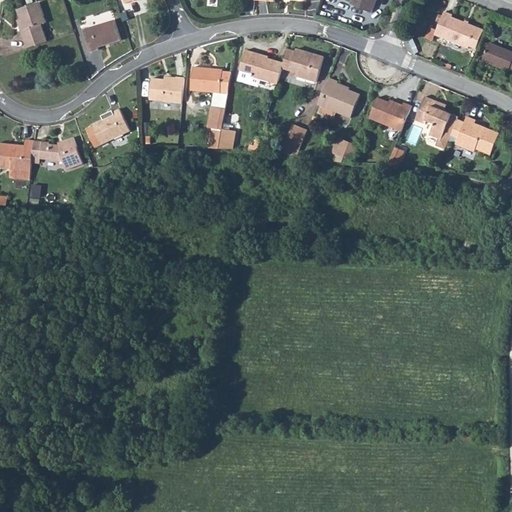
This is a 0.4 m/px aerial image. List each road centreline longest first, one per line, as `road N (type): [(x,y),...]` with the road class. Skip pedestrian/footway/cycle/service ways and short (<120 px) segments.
road 1 (residential): [(0,98),(34,116),(60,114),(133,62),(187,36)]
road 2 (residential): [(187,36),(252,23),(299,24),(387,52)]
road 3 (residential): [(511,109),(387,52)]
